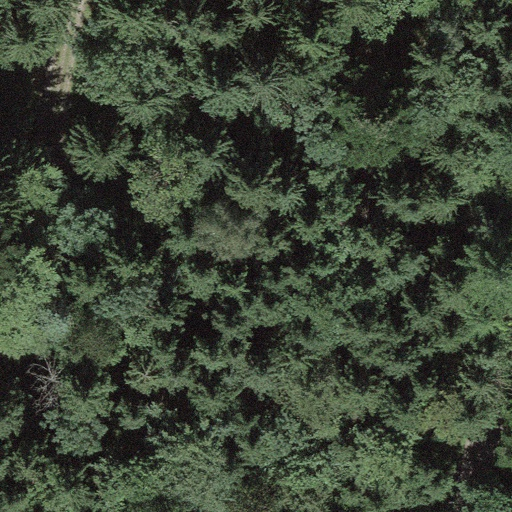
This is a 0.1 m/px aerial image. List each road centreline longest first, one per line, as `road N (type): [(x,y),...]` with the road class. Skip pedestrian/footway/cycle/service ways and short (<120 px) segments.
road 1 (track): [(429,511),(500,182),(509,0)]
road 2 (track): [(0,252),(44,0)]
